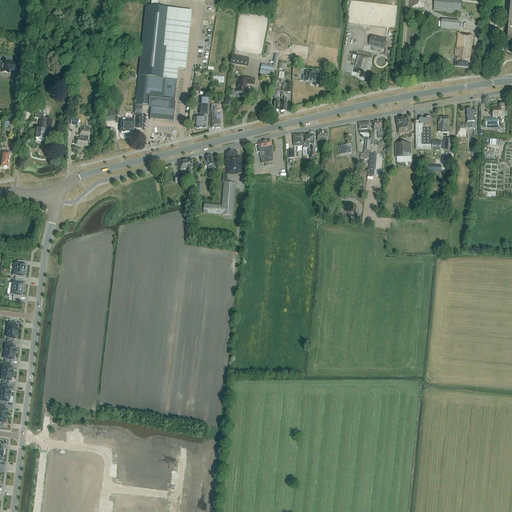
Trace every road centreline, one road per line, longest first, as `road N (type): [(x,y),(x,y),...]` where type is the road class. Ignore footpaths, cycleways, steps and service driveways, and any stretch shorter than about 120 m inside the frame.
road 1 (tertiary): [(400,97),(88,173),(53,192)]
road 2 (unclassified): [(13,192),(34,0)]
road 3 (unknown): [(22,436),(102,446),(102,511)]
road 4 (unknown): [(184,149),(197,4)]
road 5 (tertiary): [(53,192),(37,317)]
